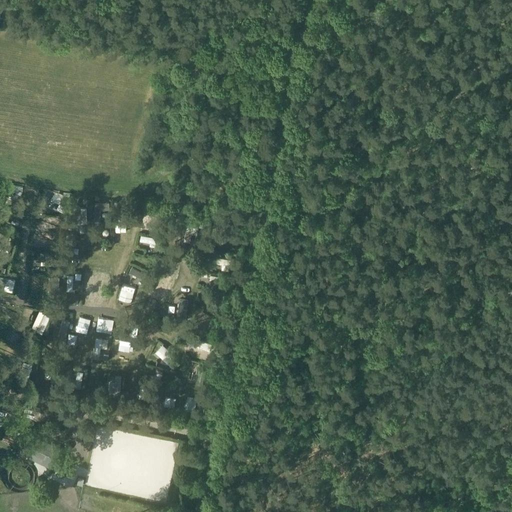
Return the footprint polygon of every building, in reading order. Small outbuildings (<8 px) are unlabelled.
[(53,193),(50,199),(60,205),(66,208),(69,203),(53,193)] [(109,210),(109,202),(94,202),(93,221),(100,221),(100,209),(109,210)] [(121,217),(110,217),(110,234),(120,234),(121,217)] [(167,223),(163,237),(170,239),(173,224),(167,223)] [(186,226),(184,241),(190,242),(191,233),(192,227),(186,226)] [(225,227),(210,236),(214,241),(218,238),(227,233),(228,232),(225,227)] [(41,232),(40,238),(52,241),(62,243),(63,237),(41,232)] [(141,235),(140,241),(159,245),(160,239),(141,235)] [(214,257),(213,263),(222,264),(229,265),(230,260),(214,257)] [(132,267),(129,272),(146,282),(149,277),(132,267)] [(210,275),(209,280),(226,283),(227,278),(210,275)] [(0,276),(0,283),(5,285),(13,286),(15,280),(0,276)] [(205,289),(204,295),(223,300),(225,294),(205,289)] [(180,298),(177,321),(185,322),(187,299),(180,298)] [(37,329),(36,331),(41,333),(50,314),(45,311),(44,312),(37,329)] [(57,337),(57,340),(64,342),(69,321),(62,319),(60,326),(57,337)] [(209,326),(207,336),(213,338),(217,320),(211,319),(209,326)] [(113,324),(109,327),(114,336),(119,334),(113,324)] [(77,325),(76,333),(91,335),(92,327),(77,325)] [(189,336),(187,343),(209,351),(212,344),(189,336)] [(96,337),(94,353),(100,354),(100,348),(102,338),(96,337)] [(126,354),(126,344),(113,344),(113,353),(126,354)] [(162,344),(158,349),(166,355),(174,362),(178,357),(162,344)] [(196,380),(195,383),(202,384),(205,367),(199,366),(197,375),(196,380)] [(75,381),(74,387),(80,388),(83,372),(77,371),(75,381)] [(23,409),(4,403),(2,409),(21,415),(23,409)] [(17,435),(7,430),(2,441),(12,446),(17,435)] [(66,451),(29,434),(20,452),(57,469),(66,451)]
